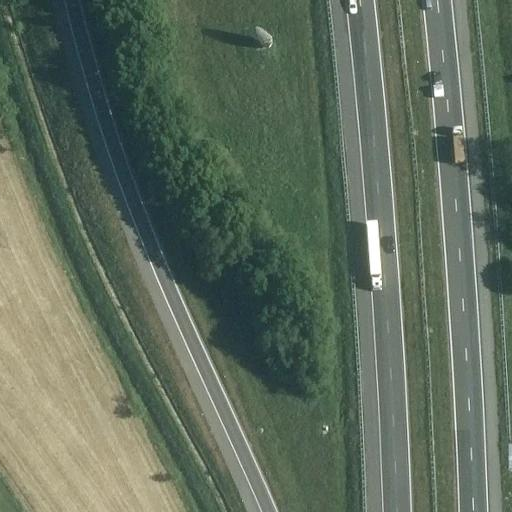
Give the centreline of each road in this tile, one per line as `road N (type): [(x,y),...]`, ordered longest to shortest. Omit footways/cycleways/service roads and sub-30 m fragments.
road 1 (track): [(226,511),(83,232),(4,0)]
road 2 (motorway): [(71,0),(159,270),(268,511)]
road 3 (motorway): [(358,0),(396,511)]
road 4 (motorway): [(472,511),(436,0)]
